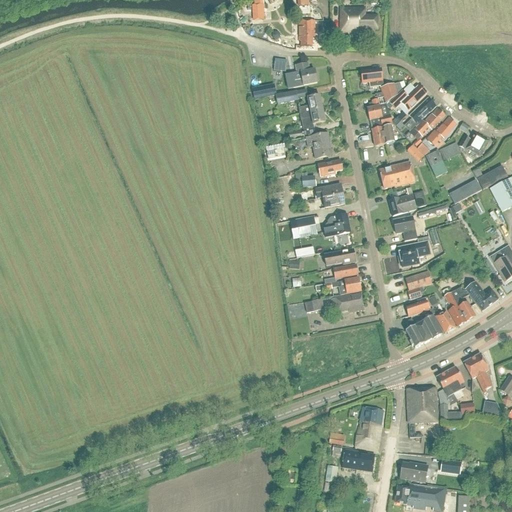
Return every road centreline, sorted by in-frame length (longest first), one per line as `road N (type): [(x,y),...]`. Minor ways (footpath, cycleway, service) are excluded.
road 1 (secondary): [(15,511),(392,376)]
road 2 (residential): [(399,373),(335,55)]
road 3 (residential): [(335,55),(396,61),(466,119),(494,132),(511,130)]
road 4 (unclassified): [(379,511),(398,392),(392,376)]
road 5 (secondary): [(399,373),(511,313)]
